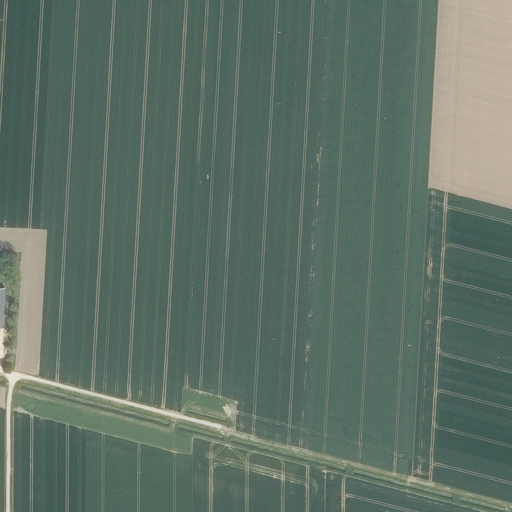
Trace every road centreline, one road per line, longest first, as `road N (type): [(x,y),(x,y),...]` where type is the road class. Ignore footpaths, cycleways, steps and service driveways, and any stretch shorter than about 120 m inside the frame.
road 1 (track): [(511,506),(218,427)]
road 2 (unclassified): [(218,427),(13,374)]
road 3 (unclassified): [(8,511),(13,374)]
